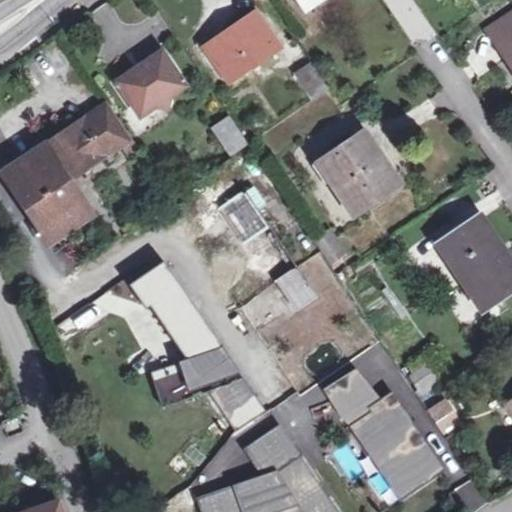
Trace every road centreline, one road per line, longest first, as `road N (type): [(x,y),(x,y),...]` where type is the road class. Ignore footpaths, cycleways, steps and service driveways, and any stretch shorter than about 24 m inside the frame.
road 1 (unknown): [(13,338),(132,251),(160,248),(176,253),(275,397)]
road 2 (residential): [(0,303),(82,511)]
road 3 (residential): [(511,162),(407,0)]
